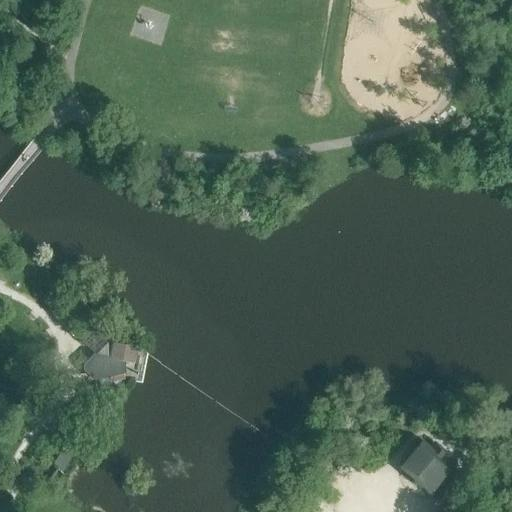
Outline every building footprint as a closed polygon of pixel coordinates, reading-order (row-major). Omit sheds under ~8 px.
[(62,301),(74,316),(86,306),(74,291),(62,301)] [(47,309),(58,321),(67,313),(57,301),(47,309)] [(110,377),(122,374),(123,374),(122,360),(133,363),(136,349),(113,345),(111,358),(95,356),(88,364),(88,372),(96,380),(108,377),(110,377)] [(404,466),(406,473),(427,491),(435,492),(454,469),(447,463),(451,458),(436,444),(431,449),(424,443),(404,466)] [(63,449),(53,464),(59,468),(61,469),(70,453),(63,449)]
